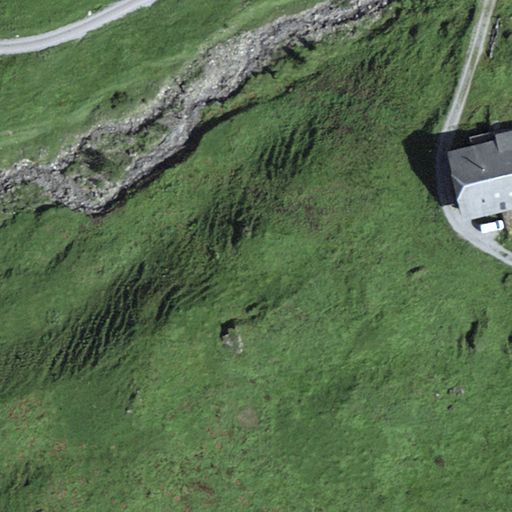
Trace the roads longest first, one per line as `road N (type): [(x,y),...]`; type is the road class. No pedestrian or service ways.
road 1 (track): [(489,0),(451,127),(445,178),(457,220),(511,258)]
road 2 (track): [(0,54),(27,55),(147,0)]
